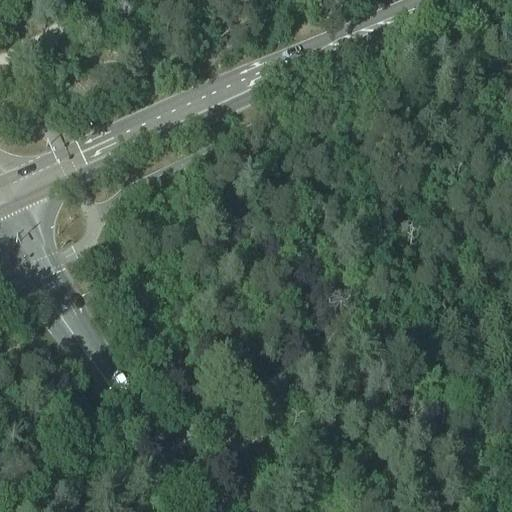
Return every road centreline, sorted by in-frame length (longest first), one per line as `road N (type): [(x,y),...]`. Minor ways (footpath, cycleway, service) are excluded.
road 1 (unknown): [(262,511),(226,461),(265,413),(347,354),(350,314),(394,236),(355,152),(279,65),(244,0)]
road 2 (primary): [(425,0),(0,197)]
road 3 (tertiary): [(208,511),(0,215)]
road 4 (track): [(351,92),(511,320)]
